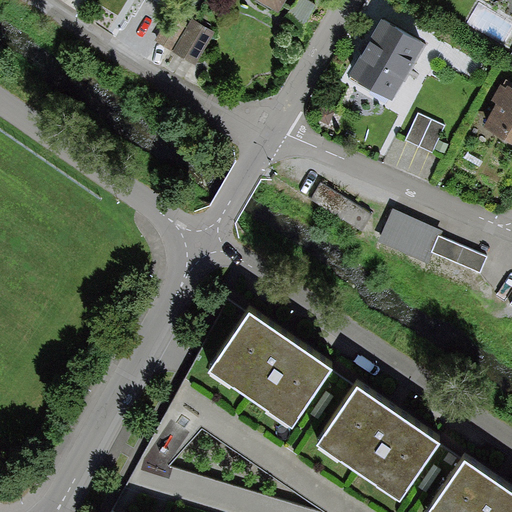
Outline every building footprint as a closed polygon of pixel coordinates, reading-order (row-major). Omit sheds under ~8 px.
[(284,0),(258,0),(278,11),(284,0)] [(317,4),(311,0),(296,0),(284,20),(300,30),(317,4)] [(187,22),(170,12),(156,37),(198,62),(216,31),(190,16),(187,22)] [(423,41),(381,17),(348,74),(391,98),(423,41)] [(511,83),(503,79),(494,95),(499,98),(488,119),(511,132),(511,83)] [(445,126),(420,114),(407,140),(433,152),(445,126)] [(364,226),(373,210),(322,180),(312,196),(364,226)] [(479,271),(486,256),(439,236),(441,231),(393,211),(380,243),(428,263),(433,252),(479,271)] [(333,346),(253,291),(214,348),(294,403),(333,346)] [(442,420),(362,365),(323,421),(403,476),(442,420)] [(511,511),(511,474),(467,444),(428,500),(445,511),(511,511)] [(156,511),(117,500),(111,511),(156,511)]
